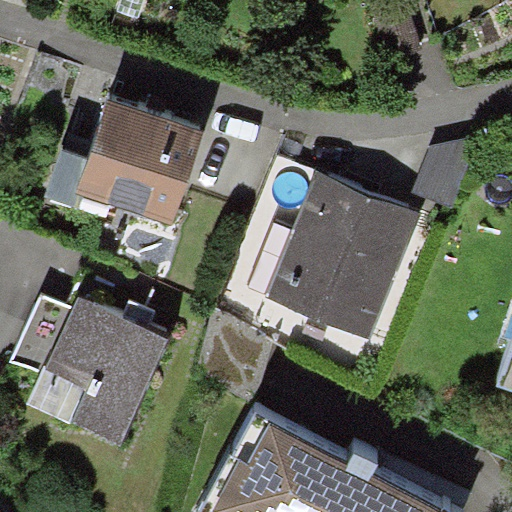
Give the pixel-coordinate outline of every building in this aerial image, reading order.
[(207,131),(111,97),(88,164),(65,156),(52,196),(74,204),(78,192),(174,226),(207,131)] [(483,135),(440,146),(424,185),(456,204),(483,135)] [(417,211),(325,175),(278,297),(369,333),(417,211)] [(168,328),(79,287),(70,305),(42,292),(12,358),(46,374),(34,401),(65,415),(68,408),(120,431),(168,328)] [(282,334),(218,307),(202,375),(262,402),(282,334)] [(511,330),(497,375),(511,380),(511,330)] [(472,511),(275,408),(225,502),(244,511),(472,511)]
